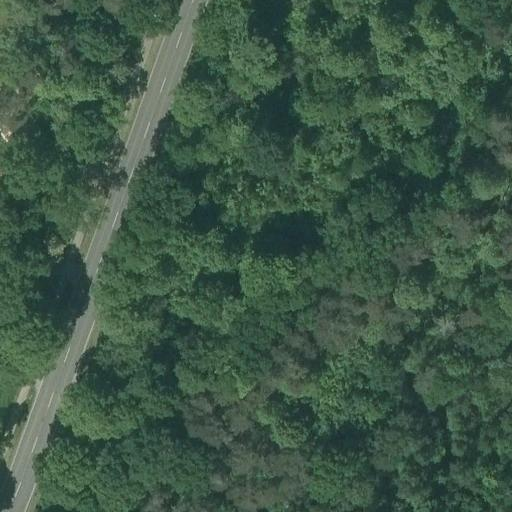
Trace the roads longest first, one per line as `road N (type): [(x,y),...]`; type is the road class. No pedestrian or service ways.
road 1 (track): [(118,427),(292,306),(426,193),(489,0)]
road 2 (primary): [(53,392),(192,0)]
road 3 (unclassified): [(279,511),(53,392)]
road 4 (primary): [(8,511),(53,392)]
